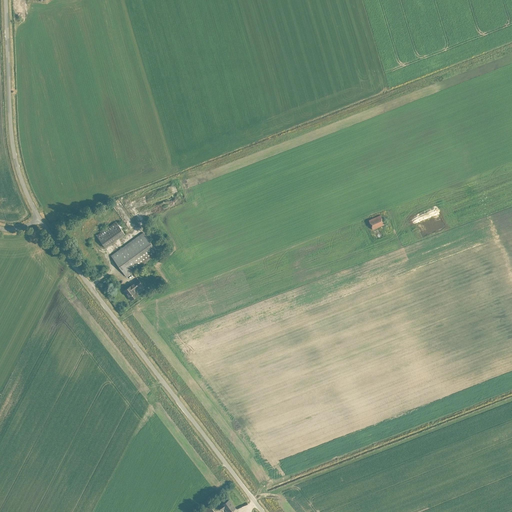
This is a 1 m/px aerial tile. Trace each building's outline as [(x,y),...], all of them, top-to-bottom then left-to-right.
[(120,198),(114,202),(125,220),(130,217),(134,225),(136,224),(120,198)] [(373,230),(384,224),(380,215),(369,220),(373,230)] [(105,248),(125,234),(121,229),(123,227),(119,223),(118,224),(116,222),(96,236),(105,248)] [(111,256),(126,277),(156,255),(157,258),(160,256),(143,233),(111,256)] [(134,290),(142,284),(138,279),(134,282),(135,283),(132,286),(131,285),(125,290),(129,296),(128,296),(131,300),(138,295),(134,290)] [(229,511),(235,508),(229,500),(219,507),(221,510),(225,508),(227,511),(229,511)]
